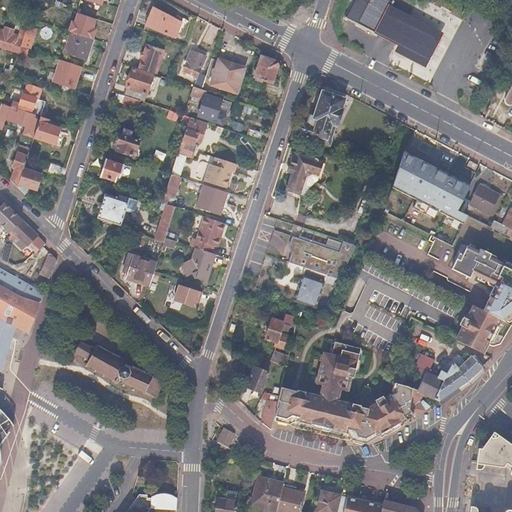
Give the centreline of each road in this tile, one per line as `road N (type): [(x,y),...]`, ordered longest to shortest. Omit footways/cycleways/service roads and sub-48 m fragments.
road 1 (residential): [(199,381),(308,52)]
road 2 (residential): [(131,0),(50,233)]
road 3 (primary): [(511,156),(308,52)]
road 4 (residential): [(199,381),(50,233)]
road 5 (residential): [(372,464),(276,447),(199,381)]
road 6 (residential): [(188,511),(199,381)]
